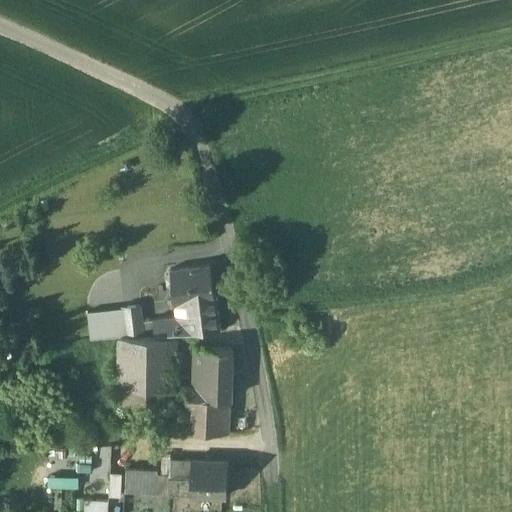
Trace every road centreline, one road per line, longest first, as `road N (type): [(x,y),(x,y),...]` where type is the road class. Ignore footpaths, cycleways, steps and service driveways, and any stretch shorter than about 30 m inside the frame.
road 1 (track): [(511,69),(230,114),(182,129)]
road 2 (track): [(0,218),(182,129)]
